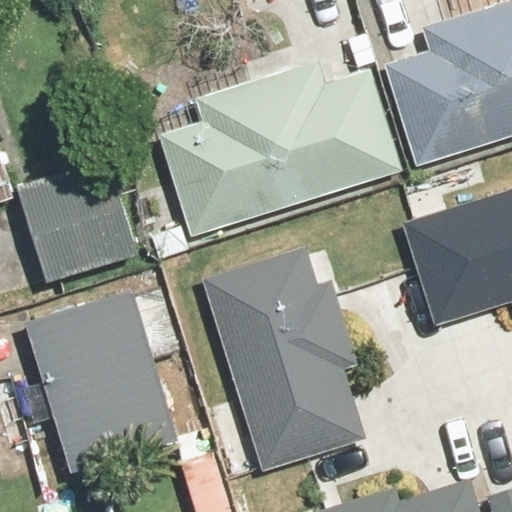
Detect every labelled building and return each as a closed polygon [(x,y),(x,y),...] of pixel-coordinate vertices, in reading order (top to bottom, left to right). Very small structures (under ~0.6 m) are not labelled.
[(511,4),(368,49),(407,175),(511,142),(511,4)] [(142,114),(182,243),(391,179),(351,50),(142,114)] [(102,163),(10,191),(42,292),(133,264),(102,163)] [(511,193),(380,239),(416,342),(511,308),(511,193)] [(298,252),(190,290),(257,480),(365,443),(298,252)] [(156,281),(19,323),(66,478),(174,445),(151,370),(180,361),(156,281)] [(369,511),(470,511),(459,481),(369,511)] [(511,511),(511,485),(491,491),(497,511),(511,511)]
